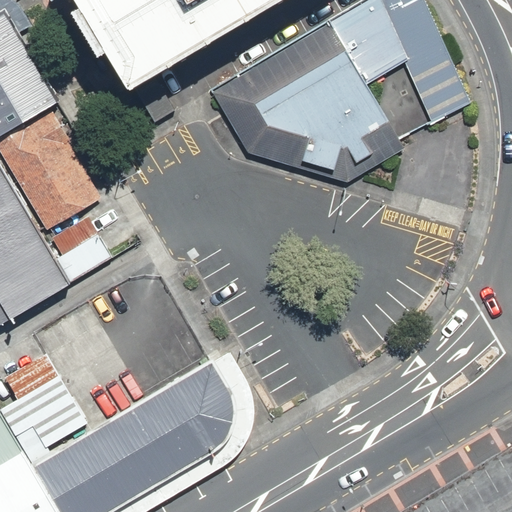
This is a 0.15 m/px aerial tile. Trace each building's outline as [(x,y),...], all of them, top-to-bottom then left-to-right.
[(132,90),(285,0),(79,0),(83,7),(75,12),(102,56),(110,52),(132,90)] [(376,0),(333,28),(368,89),(407,68),(431,125),(471,105),(424,0),(376,0)] [(0,145),(59,112),(5,17),(0,19),(0,145)] [(368,89),(333,28),(216,97),(251,155),(349,186),(404,151),(368,89)] [(104,211),(53,121),(0,151),(0,153),(50,242),(104,211)] [(74,293),(0,171),(0,331),(5,333),(74,293)] [(1,416),(26,459),(29,467),(89,429),(47,362),(8,383),(20,404),(1,416)] [(214,366),(33,474),(54,511),(128,511),(222,458),(233,442),(237,427),(237,406),(214,366)] [(0,416),(0,473),(26,459),(1,416),(0,416)] [(0,511),(54,511),(33,474),(29,467),(26,459),(0,473),(0,511)]
